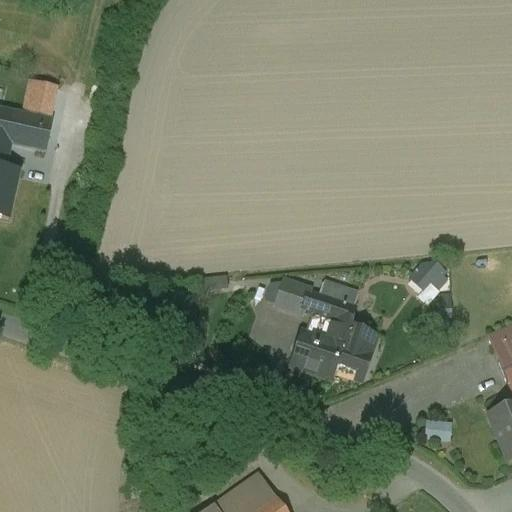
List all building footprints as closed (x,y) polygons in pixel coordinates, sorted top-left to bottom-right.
[(51,123),(0,110),(0,143),(9,146),(44,154),(51,123)] [(9,146),(0,143),(0,171),(2,172),(9,146)] [(0,171),(0,219),(8,221),(18,176),(2,172),(0,171)] [(434,268),(422,268),(413,279),(426,290),(440,273),(434,268)] [(205,292),(230,288),(229,277),(203,281),(205,292)] [(309,293),(283,284),(274,309),(301,318),(302,315),(309,317),(316,298),(309,295),(309,293)] [(332,290),(321,286),(318,298),(316,298),(309,317),(313,318),(330,324),(346,330),(347,330),(354,311),(353,311),(357,298),(339,292),(339,291),(332,289),(332,290)] [(330,324),(313,318),(306,337),(324,343),(330,324)] [(346,330),(330,324),(324,343),(340,348),(344,335),(346,330)] [(511,328),(486,339),(511,399),(511,328)] [(375,339),(347,330),(346,330),(344,335),(340,348),(341,349),(332,374),(360,383),(375,339)] [(306,337),(301,335),(290,369),(329,383),(332,374),(341,349),(340,348),(324,343),(306,337)] [(511,406),(487,417),(508,465),(511,463),(511,406)] [(429,442),(454,444),(456,424),(431,422),(429,442)] [(282,511),(258,477),(213,508),(215,511),(282,511)]
